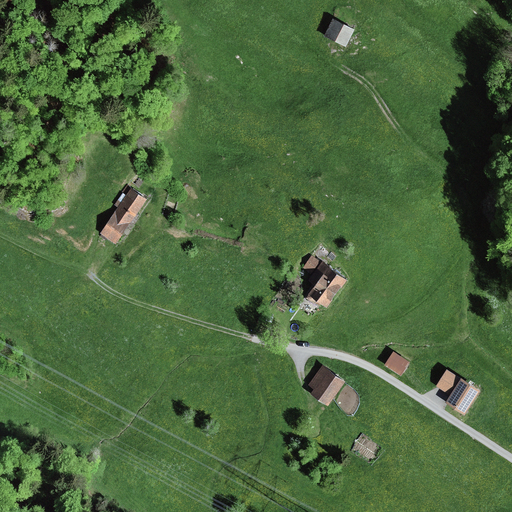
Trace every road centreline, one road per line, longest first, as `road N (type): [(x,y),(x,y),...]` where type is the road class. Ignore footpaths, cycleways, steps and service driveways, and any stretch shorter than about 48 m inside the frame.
road 1 (track): [(290,0),(316,46),(367,83),(413,145),(456,185),(472,216),(457,252),(425,292),(386,317),(336,328),(324,353)]
road 2 (residential): [(511,459),(366,366),(250,338)]
road 3 (track): [(250,338),(133,300),(0,234)]
